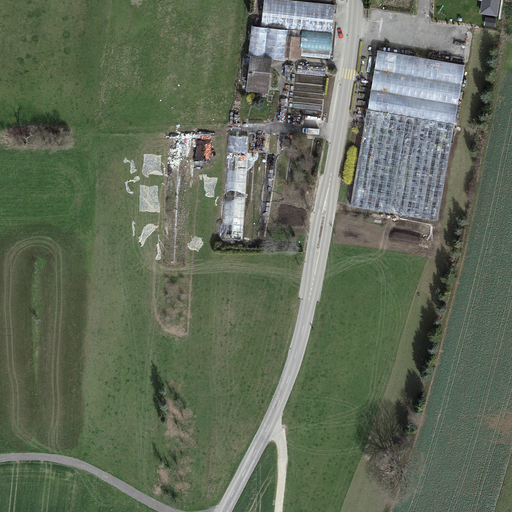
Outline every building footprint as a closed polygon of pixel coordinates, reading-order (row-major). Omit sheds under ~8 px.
[(337,4),(299,0),(265,0),(263,24),(334,31),(337,4)] [(498,0),(482,0),(481,13),(496,15),(498,0)] [(289,29),(252,26),(250,51),(287,54),(289,29)] [(333,35),(304,32),(302,48),(332,51),(333,35)] [(465,64),(380,49),(352,204),(438,219),(465,64)] [(275,56),(250,54),(246,89),(272,92),(275,56)] [(248,135),(228,134),(221,238),(242,239),(248,135)]
